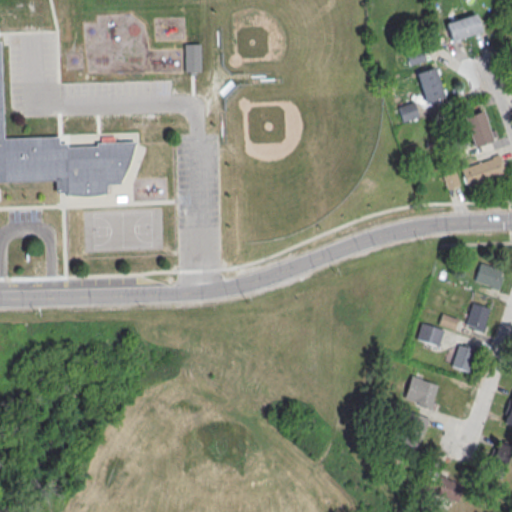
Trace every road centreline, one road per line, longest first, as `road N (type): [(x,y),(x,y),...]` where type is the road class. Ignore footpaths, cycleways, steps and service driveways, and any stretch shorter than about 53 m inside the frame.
road 1 (residential): [(511,221),(394,230),(273,276),(203,292),(0,298)]
road 2 (residential): [(511,310),(463,462)]
